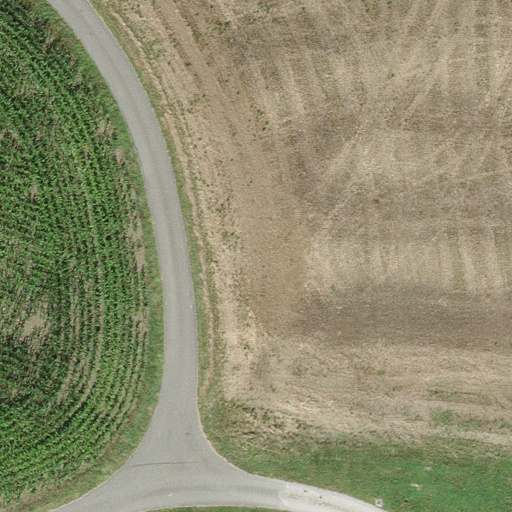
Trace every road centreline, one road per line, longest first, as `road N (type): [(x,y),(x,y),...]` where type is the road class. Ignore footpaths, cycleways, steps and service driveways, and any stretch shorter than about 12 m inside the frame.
road 1 (track): [(52,0),(102,65),(158,199),(176,341),(167,492),(109,511)]
road 2 (track): [(167,492),(280,497),(325,511)]
